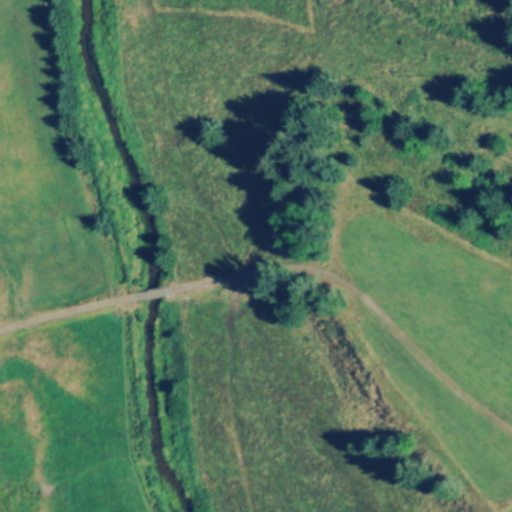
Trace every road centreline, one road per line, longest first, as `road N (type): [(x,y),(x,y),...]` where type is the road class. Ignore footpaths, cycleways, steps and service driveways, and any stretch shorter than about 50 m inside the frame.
road 1 (track): [(511,429),(443,377),(343,281),(293,267),(187,290)]
road 2 (residential): [(137,298),(0,334)]
